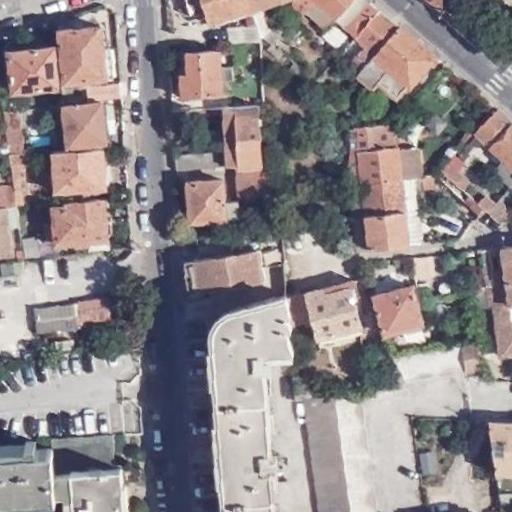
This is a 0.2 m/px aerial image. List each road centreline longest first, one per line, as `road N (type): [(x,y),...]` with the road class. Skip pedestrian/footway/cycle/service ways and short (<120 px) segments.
road 1 (residential): [(169,511),(139,0)]
road 2 (tertiary): [(394,0),(511,107)]
